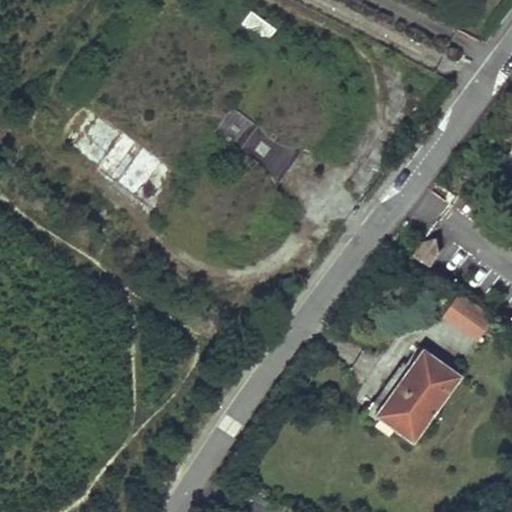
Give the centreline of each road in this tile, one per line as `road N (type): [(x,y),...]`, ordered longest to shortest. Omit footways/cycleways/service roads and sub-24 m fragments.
road 1 (residential): [(511,43),(276,356),(176,511)]
road 2 (unknown): [(489,73),(351,0)]
